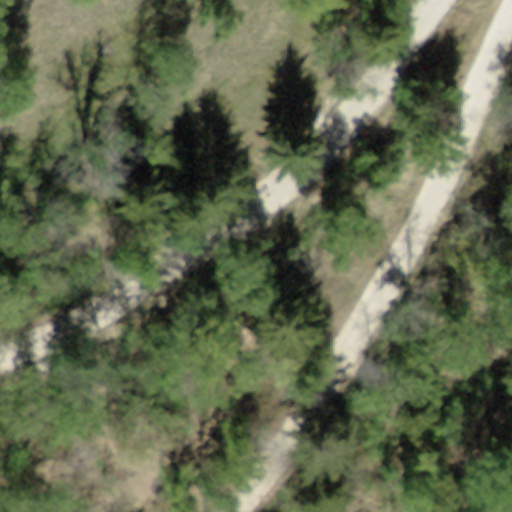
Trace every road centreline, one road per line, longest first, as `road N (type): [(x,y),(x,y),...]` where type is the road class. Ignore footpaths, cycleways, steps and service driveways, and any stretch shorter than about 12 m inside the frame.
road 1 (track): [(511,2),(425,205),(378,291),(229,511)]
road 2 (track): [(0,351),(95,319),(307,160),(435,0)]
